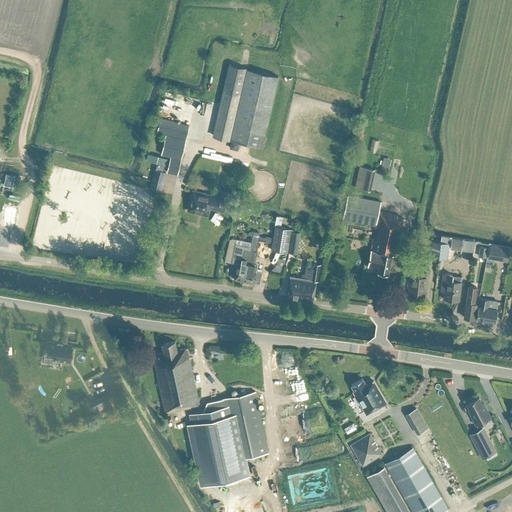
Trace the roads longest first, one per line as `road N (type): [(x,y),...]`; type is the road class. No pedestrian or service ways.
road 1 (unclassified): [(384,311),(0,254)]
road 2 (tertiary): [(378,351),(0,301)]
road 3 (unknown): [(0,49),(34,60),(36,68),(20,142),(31,182),(8,255)]
road 4 (track): [(86,315),(98,355),(193,511)]
road 5 (tertiary): [(511,374),(378,351)]
road 6 (unclassified): [(511,327),(384,311)]
